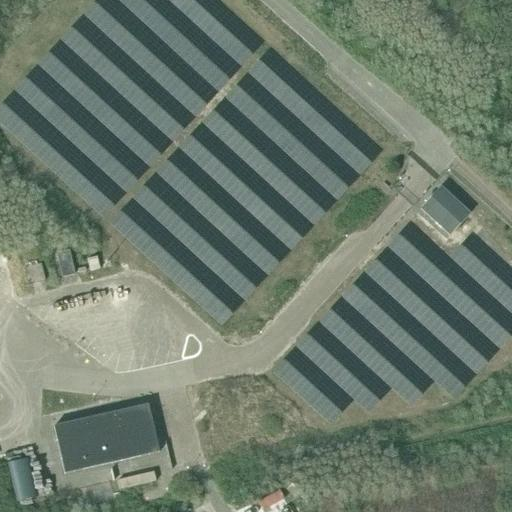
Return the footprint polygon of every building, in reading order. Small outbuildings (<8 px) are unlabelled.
[(193,0),(94,0),(0,109),(0,119),(20,137),(28,138),(32,133),(34,118),(23,116),(10,106),(32,109),(40,99),(37,92),(32,92),(39,83),(46,84),(51,89),(50,97),(64,109),(84,98),(84,95),(89,96),(95,89),(96,78),(121,64),(121,63),(131,58),(132,48),(138,49),(163,34),(205,40),(224,73),(249,58),(254,52),(193,0)] [(304,240),(373,162),(271,73),(270,70),(260,61),(240,83),(249,91),(258,81),(268,90),(273,110),(273,111),(279,132),(274,138),(282,172),(285,175),(290,192),(281,202),(287,226),(304,240)] [(439,189),(420,210),(449,237),(469,216),(439,189)] [(32,285),(41,283),(44,282),(40,265),(36,266),(30,238),(21,240),(28,268),(25,269),(29,286),(32,285)] [(201,304),(223,324),(278,264),(262,250),(255,257),(244,247),(231,261),(229,259),(215,275),(209,270),(203,277),(216,288),(201,304)] [(73,276),(68,253),(57,255),(62,278),(73,276)] [(96,258),(86,260),(89,272),(99,270),(96,258)] [(386,394),(387,298),(377,289),(387,277),(375,267),(367,267),(275,372),(334,423),(355,399),(371,412),(386,394)] [(158,454),(149,415),(147,406),(53,428),(64,475),(158,454)] [(16,503),(35,501),(31,461),(11,463),(16,503)] [(123,493),(158,485),(155,472),(120,480),(123,493)]
